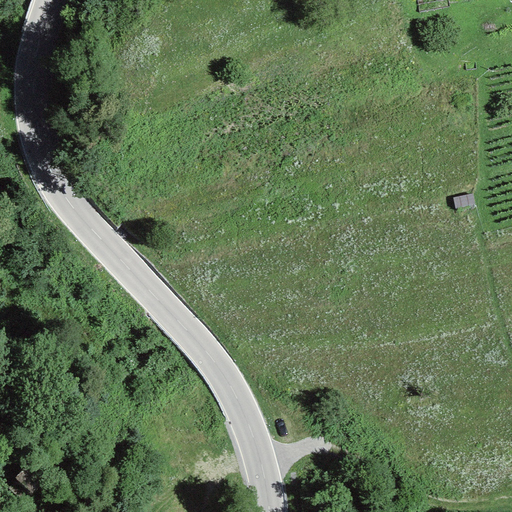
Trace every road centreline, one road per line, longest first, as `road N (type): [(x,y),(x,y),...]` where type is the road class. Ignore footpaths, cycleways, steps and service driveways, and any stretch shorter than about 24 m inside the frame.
road 1 (tertiary): [(46,0),(33,57),(34,126),(55,190),(209,354),(243,418),(267,511)]
road 2 (track): [(257,461),(315,444),(442,504),(511,501)]
